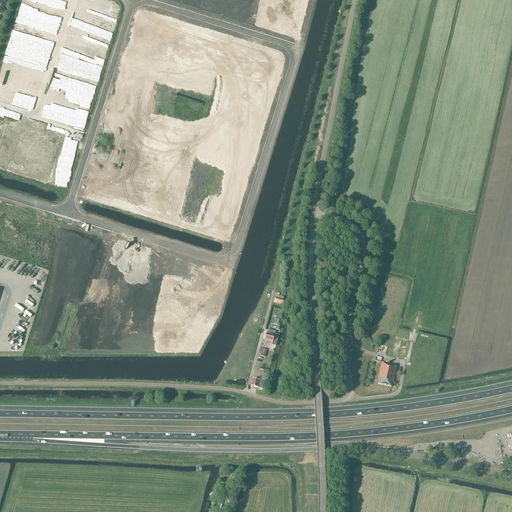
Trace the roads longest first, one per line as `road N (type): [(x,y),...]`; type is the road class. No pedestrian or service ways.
road 1 (unclassified): [(67,213),(217,260),(235,248),(292,53),(139,0)]
road 2 (motorway): [(511,388),(300,416),(0,414)]
road 3 (motorway): [(16,434),(300,436),(511,409)]
road 4 (motorway): [(16,434),(214,450),(388,449)]
road 5 (unclassified): [(351,399),(290,403),(215,388),(0,383)]
road 6 (unclassified): [(322,511),(313,214)]
road 7 (unclassified): [(132,0),(67,213)]
road 8 (unclassified): [(351,399),(349,323),(363,241),(350,222),(313,214)]
road 9 (unclassified): [(354,0),(313,214)]
